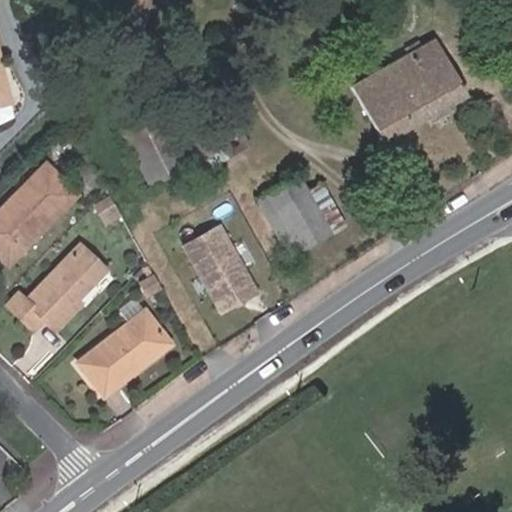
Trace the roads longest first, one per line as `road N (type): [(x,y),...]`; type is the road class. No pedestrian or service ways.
road 1 (secondary): [(99,485),(407,264),(511,202)]
road 2 (residential): [(0,376),(99,485)]
